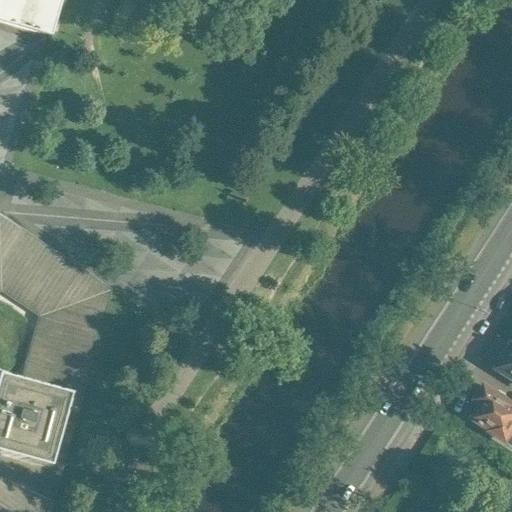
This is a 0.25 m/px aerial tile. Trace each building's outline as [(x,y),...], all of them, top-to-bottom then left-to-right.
[(0,0),(0,21),(21,28),(51,36),(59,8),(61,0),(0,0)] [(0,0),(0,190),(44,38),(0,25),(0,0)] [(0,511),(46,511),(53,503),(112,290),(0,214),(0,292),(1,292),(38,317),(20,383),(40,388),(20,460),(5,455),(0,453),(0,511)] [(511,346),(511,347),(508,348),(504,354),(505,357),(498,369),(511,378),(511,346)] [(45,466),(64,395),(20,383),(16,381),(0,376),(0,454),(5,456),(5,455),(44,466),(45,466)] [(511,404),(486,388),(470,413),(476,417),(475,419),(489,428),(487,432),(508,446),(509,445),(511,446),(511,404)]
